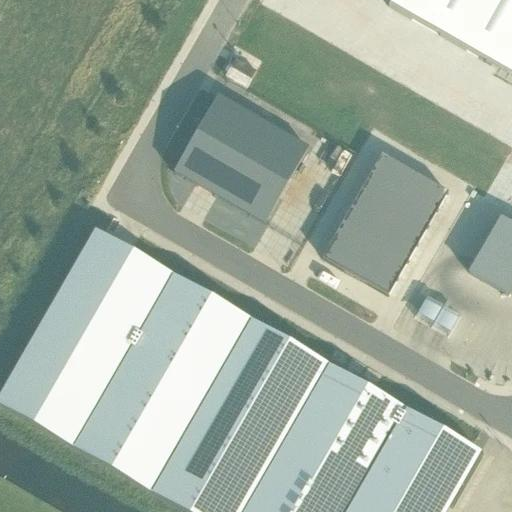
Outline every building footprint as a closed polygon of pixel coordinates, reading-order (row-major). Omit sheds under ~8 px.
[(218,98),(174,174),(264,226),(308,150),(218,98)] [(401,196),(411,179),(377,159),(367,177),(401,196)] [(391,214),(401,196),(367,177),(357,194),(391,214)] [(444,198),(411,179),(401,196),(434,216),(444,198)] [(381,231),(391,214),(357,194),(347,211),(381,231)] [(434,216),(401,196),(391,214),(424,233),(434,216)] [(371,248),(381,231),(347,211),(337,229),(371,248)] [(424,233),(391,214),(381,231),(414,250),(424,233)] [(511,227),(500,221),(469,275),(508,297),(511,290),(511,227)] [(361,266),(371,248),(337,229),(327,246),(361,266)] [(414,250),(381,231),(371,248),(404,268),(414,250)] [(95,232),(0,397),(0,408),(151,496),(179,511),(446,511),(480,454),(251,322),(95,232)] [(351,283),(361,266),(327,246),(317,263),(351,283)] [(404,268),(371,248),(361,266),(394,285),(404,268)] [(394,285),(361,266),(351,283),(385,302),(394,285)]
